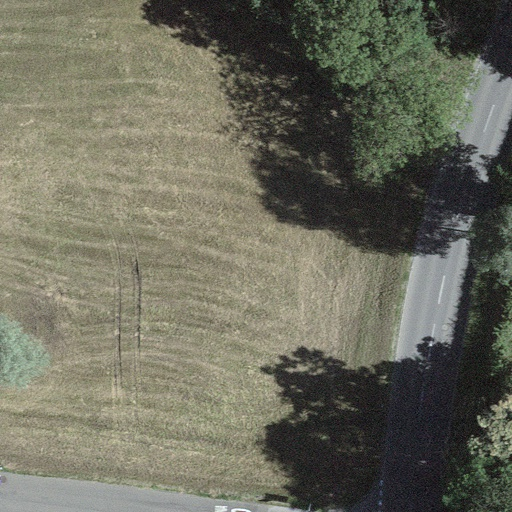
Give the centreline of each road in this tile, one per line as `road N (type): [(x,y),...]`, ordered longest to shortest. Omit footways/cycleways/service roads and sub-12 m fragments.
road 1 (tertiary): [(511,55),(455,219),(420,391),(406,511)]
road 2 (residential): [(0,493),(136,511)]
